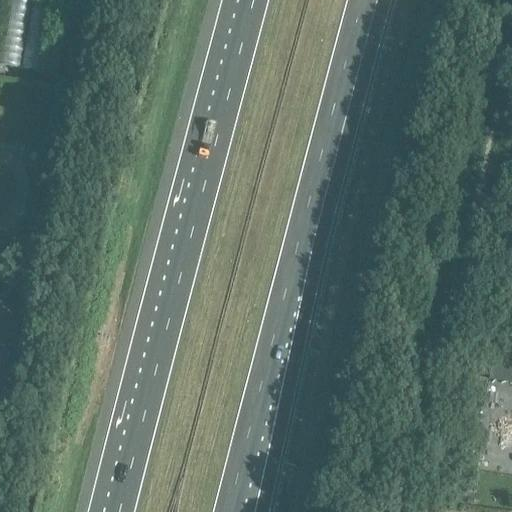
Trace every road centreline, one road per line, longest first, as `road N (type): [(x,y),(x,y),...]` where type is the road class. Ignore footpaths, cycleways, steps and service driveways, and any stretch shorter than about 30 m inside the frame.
road 1 (motorway): [(228,511),(363,0)]
road 2 (motorway): [(253,0),(119,511)]
